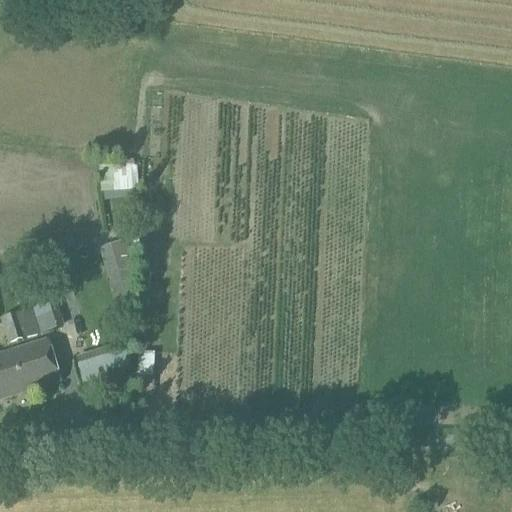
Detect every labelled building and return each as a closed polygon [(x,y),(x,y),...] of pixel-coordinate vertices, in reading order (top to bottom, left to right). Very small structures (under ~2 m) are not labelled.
[(120,228),(122,243),(136,241),(135,226),(120,228)] [(122,246),(99,253),(118,314),(137,308),(137,294),(126,259),(122,246)] [(28,313),(1,322),(8,345),(35,337),(28,313)] [(46,344),(0,359),(0,401),(58,383),(46,344)] [(136,378),(146,378),(152,378),(153,354),(145,353),(137,353),(136,378)] [(139,398),(147,399),(152,399),(153,379),(146,379),(140,379),(139,398)] [(104,382),(84,388),(88,401),(107,395),(104,382)]
